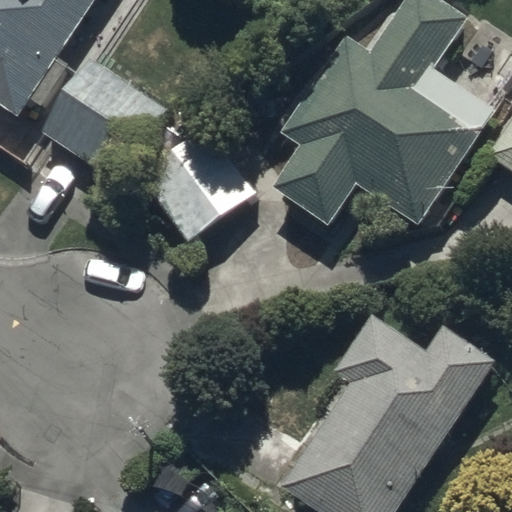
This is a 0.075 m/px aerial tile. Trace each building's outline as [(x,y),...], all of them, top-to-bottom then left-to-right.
[(0,0),(0,106),(125,190),(172,119),(96,69),(89,81),(68,67),(112,0),(0,0)] [(310,158),(281,200),(338,239),(367,197),(425,238),(504,124),(441,81),(478,28),(437,0),(424,0),(381,63),(358,47),(290,144),(310,158)] [(143,184),(193,252),(262,201),(212,134),(143,184)] [(511,140),(496,164),(511,175),(511,140)] [(362,393),(289,497),(311,511),(409,511),(507,373),(454,336),(437,360),(380,321),(340,377),(362,393)]
